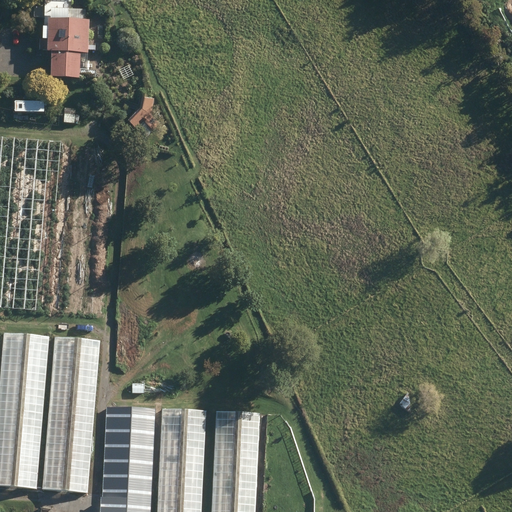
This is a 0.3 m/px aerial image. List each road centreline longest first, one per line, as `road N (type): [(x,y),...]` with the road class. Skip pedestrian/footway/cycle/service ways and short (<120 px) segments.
road 1 (track): [(94,511),(108,336),(95,325),(0,318)]
road 2 (track): [(102,403),(192,323)]
